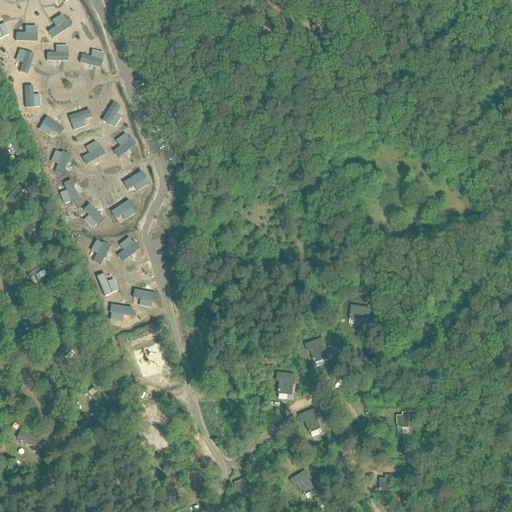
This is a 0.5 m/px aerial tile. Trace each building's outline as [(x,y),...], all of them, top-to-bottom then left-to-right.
[(351,307),(350,320),(351,320),(351,323),(369,325),(370,310),(351,307)] [(71,342),(75,345),(80,339),(76,336),(71,342)] [(310,353),(314,365),(328,360),(324,350),(326,350),(323,340),(305,346),(307,354),(310,353)] [(294,386),(295,376),(276,374),(275,382),(278,382),(277,394),(291,396),(292,386),(294,386)] [(320,430),(317,421),(320,420),(316,410),(298,416),(301,424),(304,423),(309,435),(320,430)] [(397,417),(397,430),(409,429),(409,413),(403,413),(403,417),(397,417)] [(147,421),(146,438),(159,439),(160,422),(162,422),(162,416),(154,416),(154,421),(147,421)] [(297,487),(303,497),(313,490),(308,482),(303,473),(289,481),(294,489),(297,487)] [(380,491),(393,493),(393,477),(385,476),(385,480),(380,479),(380,491)] [(233,484),(238,498),(240,497),(241,500),(251,496),(245,480),(233,484)]
